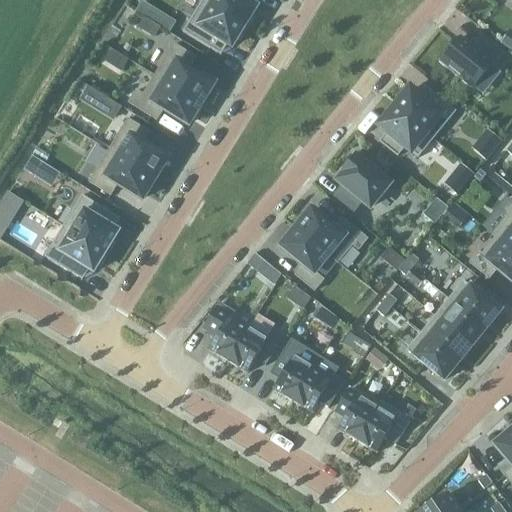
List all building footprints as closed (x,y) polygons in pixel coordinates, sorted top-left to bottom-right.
[(203,0),(202,2),(247,30),(254,18),(252,17),(257,8),(248,3),(249,0),(203,0)] [(247,30),(202,2),(183,34),(217,54),(223,44),(232,49),(237,41),(240,42),(247,30)] [(159,16),(154,24),(161,29),(169,34),(174,25),(159,16)] [(460,39),(441,63),(473,89),(474,88),(491,67),(493,68),(504,54),(485,39),(475,51),(460,39)] [(115,42),(110,54),(131,62),(136,50),(115,42)] [(174,46),(155,77),(201,106),(202,104),(213,85),(189,70),(196,59),(174,46)] [(491,67),(474,88),(483,96),(501,74),(493,68),(491,67)] [(201,106),(155,77),(143,96),(136,92),(129,104),(157,122),(164,111),(188,126),(200,107),(201,106)] [(395,110),(433,141),(457,113),(425,87),(417,96),(410,90),(395,110)] [(105,98),(98,109),(114,119),(121,108),(105,98)] [(395,110),(380,128),(387,134),(379,143),(398,158),(405,149),(418,159),(433,141),(395,110)] [(128,121),(109,152),(155,181),(167,160),(143,145),(149,134),(128,121)] [(492,134),(485,143),(495,151),(502,143),(492,134)] [(155,181),(109,152),(89,183),(111,197),(117,186),(142,201),(154,182),(155,181)] [(364,165),(355,158),(343,173),(344,174),(338,183),(343,186),(334,197),(354,214),(363,203),(370,209),(389,186),(377,175),(379,172),(367,162),(364,165)] [(33,159),(25,171),(35,177),(42,165),(33,159)] [(480,172),(475,179),(480,183),(486,176),(480,172)] [(116,217),(82,197),(63,227),(109,255),(116,243),(113,242),(119,233),(110,228),(116,217)] [(437,201),(425,216),(435,225),(448,210),(437,201)] [(297,228),(296,230),(338,264),(352,247),(359,252),(368,241),(342,220),(334,230),(312,211),(298,228),(297,228)] [(496,238),(511,251),(511,212),(493,236),(496,239),(496,238)] [(108,256),(63,227),(44,258),(78,279),(85,269),(93,274),(99,265),(101,267),(108,256)] [(338,264),(296,230),(295,231),(281,248),(303,267),(295,277),(315,293),(324,282),(314,274),(328,257),(338,265),(338,264)] [(497,270),(511,282),(511,251),(496,238),(496,239),(482,256),(479,253),(470,264),(489,280),(497,270)] [(265,261),(256,254),(249,263),(257,270),(265,261)] [(411,255),(405,263),(413,270),(419,262),(411,255)] [(399,257),(391,267),(397,272),(405,262),(399,257)] [(405,263),(398,271),(406,278),(413,270),(405,263)] [(485,330),(500,312),(463,282),(449,300),(485,330)] [(389,296),(383,304),(391,310),(397,302),(389,296)] [(435,317),(472,347),(485,330),(449,300),(435,317)] [(383,304),(376,312),(384,318),(391,310),(383,304)] [(220,358),(228,363),(250,329),(231,317),(233,314),(219,305),(203,331),(217,339),(209,351),(217,356),(217,357),(220,358)] [(322,307),(315,318),(325,324),(331,315),(322,307)] [(458,364),(472,347),(435,317),(421,334),(458,364)] [(250,329),(228,363),(236,368),(239,370),(247,375),(256,361),(266,367),(279,347),(250,329)] [(458,364),(421,334),(406,352),(443,382),(458,364)] [(291,340),(272,371),(283,377),(274,391),(282,396),(281,397),(284,398),(293,403),(320,358),(291,340)] [(355,352),(353,354),(364,360),(371,348),(361,342),(355,352)] [(374,350),(366,360),(372,364),(379,354),(374,350)] [(320,358),(293,403),(301,408),(303,410),(304,410),(312,415),(320,401),(330,407),(345,383),(335,377),(339,370),(320,358)] [(357,443),(379,408),(350,390),(337,411),(347,417),(339,431),(346,436),(349,438),(357,443)] [(408,426),(379,408),(357,443),(366,448),(365,448),(368,450),(376,454),(385,440),(395,447),(408,426)] [(511,484),(511,431),(511,432),(496,446),(511,464),(511,470),(505,476),(511,484)] [(478,482),(484,491),(493,485),(486,476),(478,482)] [(459,511),(448,495),(422,511),(459,511)]
